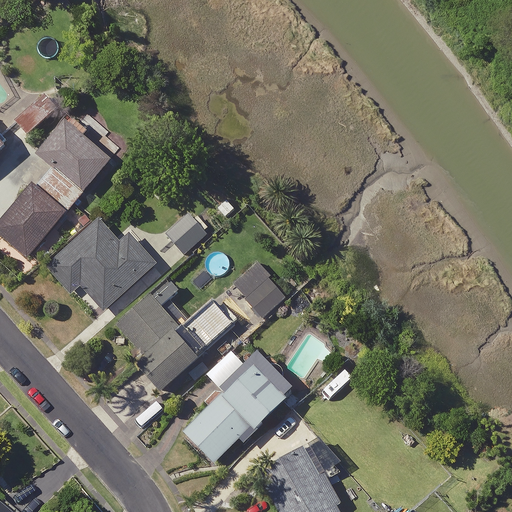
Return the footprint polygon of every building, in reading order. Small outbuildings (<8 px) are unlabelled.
[(55,111),(31,83),(0,110),(0,122),(7,131),(16,123),(27,136),(55,111)] [(111,159),(64,121),(36,155),(52,168),(36,189),(31,185),(0,223),(0,233),(31,258),(111,159)] [(158,230),(183,256),(206,233),(200,227),(181,207),(158,230)] [(117,246),(97,223),(48,265),(73,293),(82,284),(105,310),(154,267),(128,237),(117,246)] [(283,300),(256,267),(233,286),(261,319),(283,300)] [(160,387),(232,325),(209,299),(183,321),(167,302),(178,292),(167,280),(118,323),(141,350),(134,357),(160,387)] [(249,429),(251,431),(280,402),(291,412),(300,402),(253,355),(206,402),(210,406),(184,432),(215,463),(249,429)] [(320,480),(302,450),(256,477),(277,511),(336,511),(334,507),(338,505),(322,478),(320,480)] [(13,511),(0,500),(0,511),(13,511)]
